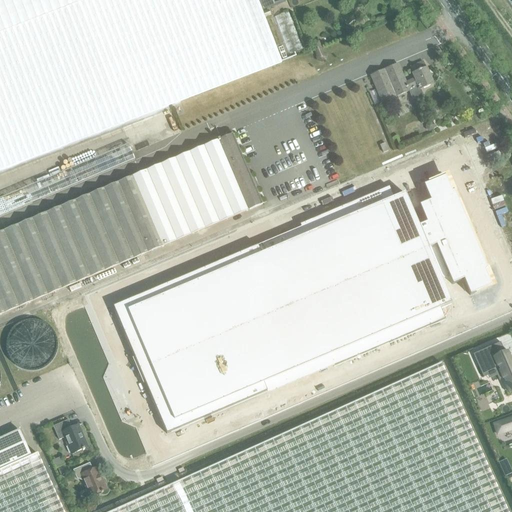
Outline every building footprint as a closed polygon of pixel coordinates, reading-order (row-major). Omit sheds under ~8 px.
[(0,0),(0,170),(281,63),(264,19),(262,13),(261,11),(257,0),(0,0)] [(285,0),(258,0),(263,11),(286,2),(285,0)] [(268,11),(262,13),(264,19),(270,17),(268,11)] [(289,12),(274,18),(288,55),(303,49),(289,12)] [(325,54),(323,54),(319,42),(311,45),(316,57),(315,58),(316,62),(320,64),(325,62),(326,58),(325,54)] [(282,47),(278,49),(282,60),(286,58),(282,47)] [(422,96),(420,90),(434,84),(427,68),(426,68),(423,61),(409,67),(414,78),(406,82),(399,64),(370,76),(382,104),(409,92),(413,100),(415,100),(417,100),(420,99),(422,97),(422,96)] [(400,107),(395,109),(399,117),(404,115),(400,107)] [(427,124),(425,127),(426,130),(428,132),(432,132),(434,129),(433,126),(430,124),(427,124)] [(152,250),(266,203),(236,133),(0,232),(0,314),(2,314),(152,250)] [(388,151),(385,144),(379,146),(382,154),(388,151)] [(0,212),(137,165),(131,148),(0,193),(0,212)] [(167,284),(113,307),(129,346),(145,385),(153,404),(166,435),(220,412),(263,394),(305,376),(332,365),(333,367),(378,348),(430,326),(445,320),(440,309),(451,304),(441,280),(448,276),(452,285),(460,282),(463,281),(466,288),(470,296),(474,294),(487,289),(491,287),(485,271),(487,270),(486,269),(484,270),(451,194),(454,193),(453,192),(451,193),(445,177),(423,186),(427,194),(430,202),(426,203),(419,206),(426,223),(418,227),(405,194),(404,194),(393,198),(393,196),(389,187),(299,225),(300,228),(289,233),(291,242),(295,254),(300,265),(307,281),(298,284),(279,292),(277,286),(268,265),(263,254),(257,246),(213,265),(167,284)] [(478,367),(483,378),(489,375),(490,377),(490,376),(490,375),(494,373),(495,375),(495,374),(495,373),(498,371),(507,392),(511,389),(511,362),(508,353),(505,354),(500,343),(472,355),(473,355),(476,354),(481,365),(478,367)] [(0,470),(0,511),(506,511),(441,364),(189,478),(180,482),(113,511),(62,511),(37,454),(30,457),(0,470)] [(511,418),(493,425),(497,435),(511,429),(511,418)] [(72,426),(69,420),(54,426),(59,438),(64,436),(72,453),(82,448),(83,449),(84,448),(84,447),(88,446),(78,424),(72,426)] [(0,470),(30,457),(21,436),(19,431),(0,439),(0,470)] [(506,460),(499,463),(505,476),(511,473),(506,460)] [(90,495),(106,488),(102,479),(101,479),(96,466),(92,468),(89,461),(73,468),(76,477),(83,480),(90,495)] [(64,467),(58,470),(60,476),(67,472),(64,467)]
